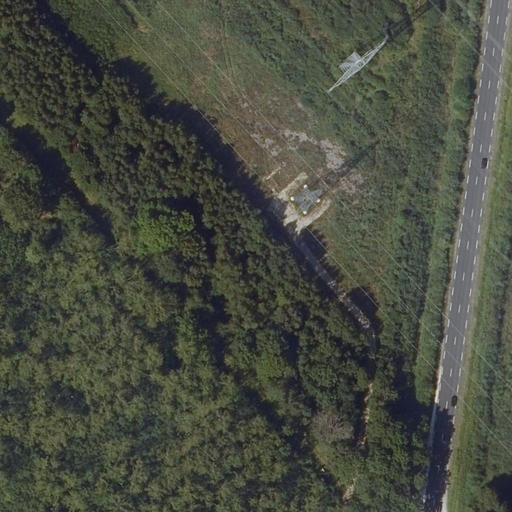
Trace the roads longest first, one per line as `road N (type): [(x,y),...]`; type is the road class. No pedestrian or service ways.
road 1 (track): [(0,108),(353,496)]
road 2 (primary): [(500,0),(433,511)]
